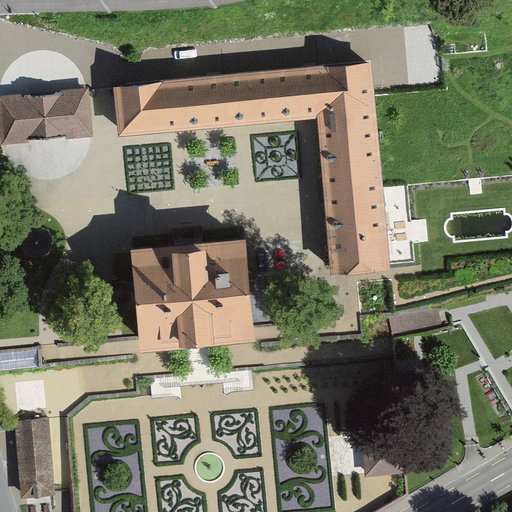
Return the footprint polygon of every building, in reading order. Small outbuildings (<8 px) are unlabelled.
[(389,264),(370,63),(118,86),(122,131),(321,112),(334,269),(389,264)] [(0,97),(0,98),(4,141),(49,137),(91,133),(87,91),(45,94),(0,97)] [(245,243),(134,254),(141,338),(198,333),(253,328),(245,243)] [(440,305),(393,312),(396,334),(443,327),(440,305)] [(39,348),(0,352),(0,370),(41,367),(39,348)] [(54,492),(47,418),(18,423),(25,495),(54,492)]
